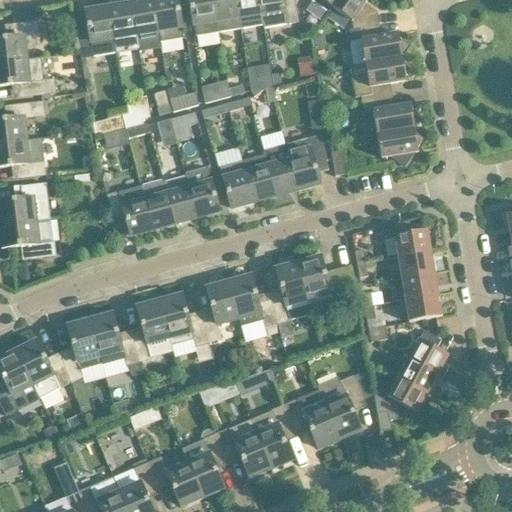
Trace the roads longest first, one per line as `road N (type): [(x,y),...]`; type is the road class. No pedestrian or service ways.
road 1 (residential): [(460,182),(77,287),(0,320)]
road 2 (residential): [(499,411),(460,182)]
road 3 (residential): [(460,182),(432,0)]
road 4 (unclassified): [(349,511),(478,461)]
